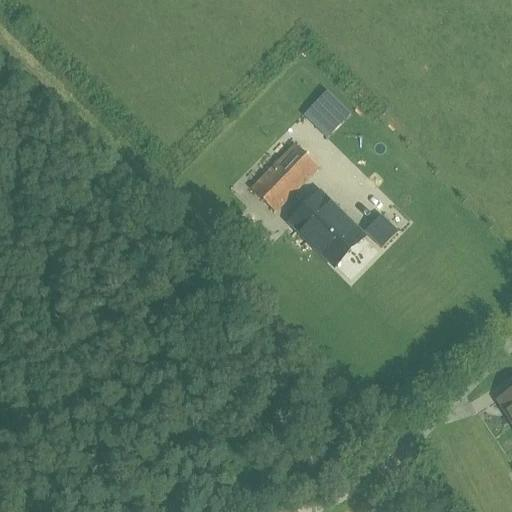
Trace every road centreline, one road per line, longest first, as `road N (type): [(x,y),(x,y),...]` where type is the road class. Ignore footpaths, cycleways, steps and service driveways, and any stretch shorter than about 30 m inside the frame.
road 1 (unclassified): [(40,86),(404,450)]
road 2 (unclassified): [(511,343),(404,450)]
road 3 (track): [(404,450),(272,511)]
